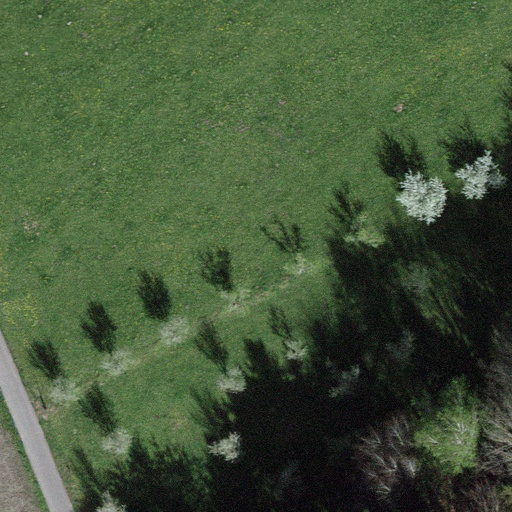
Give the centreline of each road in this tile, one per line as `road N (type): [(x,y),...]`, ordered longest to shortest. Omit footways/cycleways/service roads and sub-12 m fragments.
road 1 (track): [(311,511),(511,364)]
road 2 (track): [(68,511),(0,356)]
